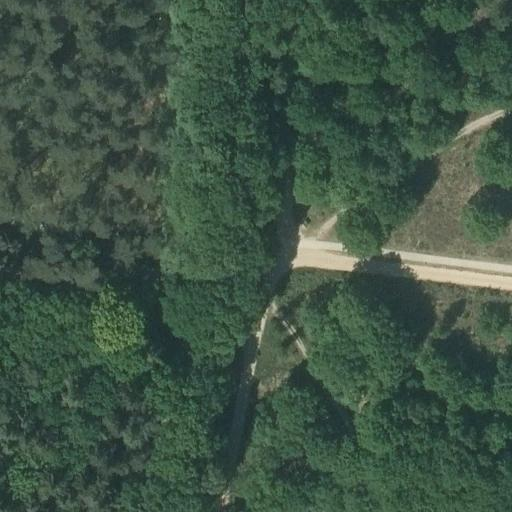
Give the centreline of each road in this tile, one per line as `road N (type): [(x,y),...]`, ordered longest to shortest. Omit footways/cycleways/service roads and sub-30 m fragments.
road 1 (track): [(511,110),(441,143),(269,259)]
road 2 (track): [(228,0),(225,207),(209,261)]
road 3 (track): [(209,261),(134,511)]
road 4 (track): [(269,259),(291,0)]
road 5 (track): [(269,259),(511,283)]
road 6 (track): [(0,273),(68,278),(209,261)]
road 7 (track): [(0,393),(136,299),(164,269)]
